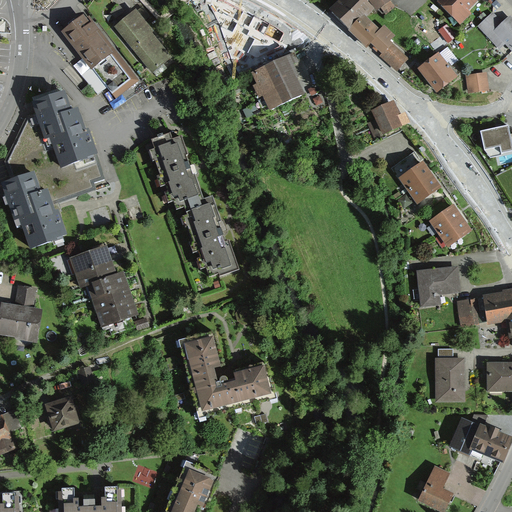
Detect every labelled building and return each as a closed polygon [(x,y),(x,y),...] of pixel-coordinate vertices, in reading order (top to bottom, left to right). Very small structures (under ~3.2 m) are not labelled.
[(229,13),(243,20),(249,7),(235,0),(229,13)] [(391,6),(387,0),(340,0),(330,10),(363,45),(367,41),(394,70),(404,60),(386,41),(390,37),(382,27),(379,30),(366,16),(377,6),(384,14),(391,6)] [(437,0),(437,1),(460,25),(472,13),(469,10),(478,0),(437,0)] [(114,27),(152,73),(172,58),(153,33),(154,31),(136,9),(114,27)] [(492,11),(478,24),(499,47),(505,42),(511,49),(511,14),(511,13),(502,22),(492,11)] [(85,12),(61,31),(90,69),(83,75),(98,95),(108,88),(116,99),(140,80),(90,15),(88,16),(85,12)] [(448,24),(439,30),(448,43),(457,37),(448,24)] [(439,52),(419,68),(436,91),(457,75),(451,66),(458,60),(448,47),(440,53),(439,52)] [(290,54),(253,73),(272,111),(301,97),(285,66),(294,61),(290,54)] [(487,72),(466,75),(468,92),(490,89),(487,72)] [(65,90),(32,102),(35,113),(45,139),(49,138),(71,198),(96,190),(94,182),(106,179),(88,128),(85,129),(78,108),(71,110),(65,90)] [(392,102),(371,112),(375,121),(369,124),(375,137),(407,122),(403,114),(398,116),(392,102)] [(12,179),(1,183),(14,220),(19,218),(30,249),(64,237),(63,235),(67,233),(59,211),(62,210),(59,202),(71,198),(49,138),(45,139),(35,113),(26,116),(6,161),(12,179)] [(508,126),(481,131),(485,149),(491,157),(511,152),(511,146),(510,135),(508,126)] [(208,279),(235,270),(210,196),(198,200),(176,133),(150,141),(174,213),(185,209),(208,279)] [(413,153),(391,168),(416,203),(438,188),(413,153)] [(453,204),(426,221),(445,249),(471,232),(453,204)] [(102,248),(70,260),(79,287),(85,285),(100,327),(136,315),(120,271),(111,274),(102,248)] [(455,269),(416,275),(421,308),(437,306),(435,294),(459,290),(455,269)] [(17,304),(2,302),(0,313),(0,334),(15,337),(15,339),(37,342),(42,310),(33,308),(35,289),(20,287),(17,304)] [(511,291),(483,298),(488,323),(506,320),(509,337),(511,336),(511,291)] [(472,300),(457,303),(461,326),(476,324),(472,300)] [(134,322),(136,330),(146,327),(144,319),(134,322)] [(212,333),(181,341),(199,413),(275,394),(268,364),(223,376),(212,333)] [(451,350),(435,350),(434,402),(462,402),(463,360),(451,360),(451,350)] [(173,358),(166,359),(168,371),(175,369),(173,358)] [(511,364),(486,365),(487,392),(511,390),(511,364)] [(77,370),(82,385),(91,383),(86,368),(77,370)] [(103,385),(98,371),(90,373),(94,387),(103,385)] [(87,392),(76,395),(79,406),(90,402),(87,392)] [(184,394),(176,397),(179,407),(187,404),(184,394)] [(67,398),(44,405),(51,430),(74,424),(67,398)] [(15,411),(0,416),(0,446),(11,442),(7,432),(21,426),(15,411)] [(264,415),(255,418),(257,426),(266,424),(264,415)] [(500,460),(510,435),(464,416),(454,441),(500,460)] [(200,511),(216,475),(183,462),(162,511),(200,511)] [(442,470),(433,467),(420,502),(446,511),(453,491),(437,486),(442,470)] [(72,489),(58,490),(58,511),(119,511),(119,489),(105,489),(105,500),(72,500),(72,489)] [(0,511),(18,511),(18,493),(0,493),(0,511)]
